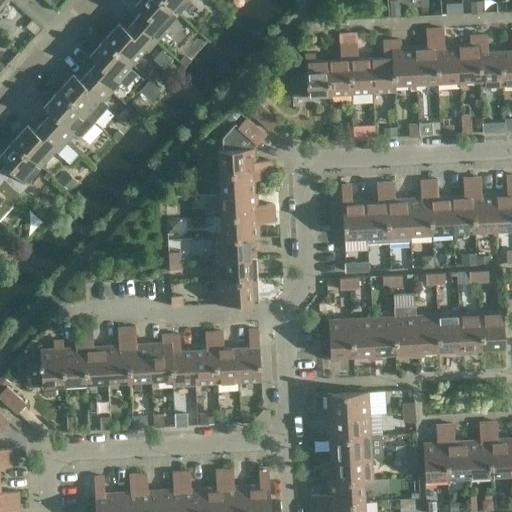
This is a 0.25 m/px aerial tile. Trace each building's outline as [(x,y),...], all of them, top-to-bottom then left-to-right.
[(0,0),(0,12),(11,0),(0,0)] [(178,13),(162,0),(142,0),(136,7),(141,11),(134,20),(157,41),(165,31),(163,29),(178,13)] [(162,0),(178,13),(189,0),(162,0)] [(157,41),(134,20),(126,29),(121,24),(113,32),(109,33),(103,39),(132,64),(146,48),(148,50),(157,41)] [(426,46),(413,46),(416,82),(437,81),(434,28),(425,29),(426,46)] [(443,28),(434,28),(437,81),(459,80),(457,44),(444,45),(443,28)] [(457,44),(459,80),(459,87),(466,86),(465,80),(480,79),(478,35),(469,36),(469,43),(457,44)] [(487,35),(478,35),(480,79),(481,86),(502,84),(501,51),(488,52),(487,35)] [(132,64),(103,39),(98,45),(98,49),(91,58),(96,62),(88,71),(111,92),(114,89),(120,82),(118,80),(132,64)] [(400,39),(391,40),(394,84),(409,83),(410,89),(416,89),(416,82),(413,46),(401,47),(400,39)] [(383,57),(370,58),(372,91),(394,90),(394,84),(391,40),(382,40),(383,57)] [(340,60),(327,60),(329,94),(351,93),(348,42),(339,43),(340,60)] [(357,42),(348,42),(351,93),(372,91),(370,58),(358,59),(357,42)] [(511,50),(501,51),(502,84),(511,83),(511,50)] [(314,53),(304,54),(305,74),(291,75),(292,96),(329,94),(327,60),(315,61),(314,53)] [(111,92),(88,71),(80,80),(75,75),(68,83),(63,84),(58,90),(94,122),(108,106),(103,101),(110,93),(111,92)] [(114,89),(111,92),(110,93),(117,99),(121,95),(114,89)] [(94,122),(58,90),(52,96),(51,101),(44,109),(49,114),(42,122),(65,143),(74,133),(76,135),(81,135),(94,122)] [(259,102),(250,112),(270,129),(279,120),(259,102)] [(256,145),(265,135),(246,117),(237,127),(256,145)] [(491,128),(511,125),(511,118),(490,122),(491,128)] [(445,120),(412,121),(412,131),(445,131),(445,120)] [(65,143),(42,122),(34,130),(29,126),(22,134),(17,134),(12,140),(41,166),(55,150),(57,152),(65,143)] [(110,134),(116,127),(110,122),(104,129),(110,134)] [(376,136),(375,122),(353,123),(354,137),(376,136)] [(41,166),(12,140),(6,147),(7,151),(0,158),(0,160),(4,164),(0,168),(0,175),(20,194),(28,184),(26,182),(41,166)] [(218,150),(219,172),(272,169),(271,161),(255,162),(254,148),(218,150)] [(272,169),(219,172),(220,194),(256,192),(256,179),(272,178),(272,169)] [(20,194),(0,175),(0,218),(13,204),(11,203),(20,194)] [(506,192),(494,193),(496,229),(511,228),(511,175),(506,176),(506,192)] [(463,195),(451,195),(453,231),(474,230),(472,177),(463,178),(463,195)] [(480,177),(472,177),(474,230),(496,229),(494,193),(481,194),(480,177)] [(437,179),(428,180),(431,233),(453,231),(451,195),(438,196),(437,179)] [(420,197),(407,198),(410,234),(431,233),(428,180),(420,180),(420,197)] [(377,199),(364,200),(366,236),(367,236),(367,243),(388,242),(385,182),(376,183),(377,199)] [(394,182),(385,182),(388,242),(410,241),(410,234),(407,198),(395,198),(394,182)] [(351,184),(341,185),(343,222),(342,222),(343,226),(344,237),(366,236),(364,200),(352,201),(351,184)] [(256,192),(220,194),(221,215),(274,213),(274,204),(257,205),(256,192)] [(274,213),(221,215),(223,237),(249,235),(259,235),(258,222),(275,221),(274,213)] [(249,235),(223,237),(213,238),(214,259),(255,257),(255,250),(250,250),(249,235)] [(181,252),(169,253),(169,262),(181,261),(181,252)] [(462,267),(491,267),(491,252),(462,253),(462,267)] [(255,257),(214,259),(215,281),(251,279),(251,264),(256,263),(255,257)] [(369,258),(345,259),(346,270),(369,269),(369,258)] [(182,271),(181,261),(169,262),(169,264),(169,272),(182,271)] [(478,281),(477,270),(468,271),(469,282),(478,281)] [(488,281),(487,270),(477,270),(478,281),(488,281)] [(445,284),(444,272),(435,273),(435,285),(445,284)] [(435,285),(435,273),(425,273),(426,285),(435,285)] [(401,275),(392,276),(392,287),(402,287),(401,275)] [(392,287),(392,276),(382,276),(383,288),(392,287)] [(349,289),(348,277),(338,278),(339,289),(349,289)] [(358,288),(358,277),(348,277),(349,289),(358,288)] [(251,279),(215,281),(217,303),(258,301),(257,293),(252,293),(251,279)] [(171,306),(182,305),(182,296),(170,296),(171,306)] [(503,310),(480,311),(482,347),(497,346),(497,352),(505,351),(503,310)] [(480,311),(458,312),(461,353),(467,353),(467,348),(482,347),(480,311)] [(458,312),(437,313),(439,349),(453,349),(454,354),(461,353),(458,312)] [(437,313),(415,315),(418,356),(424,355),(424,350),(439,349),(437,313)] [(415,315),(394,316),(396,352),(410,351),(411,356),(418,356),(415,315)] [(394,316),(372,317),(375,358),(381,358),(381,353),(396,352),(394,316)] [(372,317),(350,318),(352,354),(367,353),(368,359),(375,358),(372,317)] [(338,355),(352,354),(350,318),(328,319),(331,361),(338,360),(338,355)] [(118,345),(106,345),(108,381),(127,380),(127,387),(130,387),(126,327),(117,328),(118,345)] [(135,327),(126,327),(130,387),(132,386),(131,380),(151,379),(149,343),(136,344),(135,327)] [(92,329),(83,330),(86,383),(108,381),(106,345),(93,346),(92,329)] [(249,347),(236,347),(238,381),(261,380),(258,329),(248,330),(249,347)] [(62,340),(64,384),(86,383),(83,330),(74,330),(75,347),(63,348),(62,340)] [(222,331),(214,332),(217,382),(238,381),(236,347),(223,348),(222,331)] [(205,349),(193,350),(195,383),(217,382),(214,332),(205,332),(205,349)] [(161,342),(149,343),(151,379),(151,386),(158,386),(157,379),(173,378),(170,334),(161,335),(161,342)] [(179,334),(170,334),(173,378),(173,384),(195,383),(193,350),(180,350),(179,334)] [(40,349),(41,364),(26,365),(27,386),(64,384),(62,340),(53,341),(54,348),(40,349)] [(6,385),(0,392),(0,396),(17,412),(26,403),(6,385)] [(343,392),(332,393),(332,409),(327,409),(328,415),(369,413),(368,391),(347,392),(343,392)] [(414,402),(403,402),(403,411),(415,410),(414,402)] [(415,410),(403,411),(404,421),(415,421),(415,410)] [(0,431),(9,422),(0,413),(0,431)] [(369,413),(328,415),(328,423),(333,423),(334,437),(370,435),(369,413)] [(497,438),(496,421),(487,422),(490,475),(511,473),(510,438),(497,438)] [(487,422),(478,422),(479,439),(467,440),(468,476),(490,475),(487,422)] [(444,424),(435,425),(436,442),(422,442),(424,478),(447,477),(444,424)] [(454,441),(453,424),(444,424),(447,477),(468,476),(467,440),(454,441)] [(370,435),(334,437),(335,452),(330,452),(330,459),(371,457),(370,435)] [(0,457),(16,457),(16,448),(0,448),(0,457)] [(16,457),(0,457),(0,466),(17,466),(16,457)] [(371,457),(330,459),(330,466),(336,466),(336,480),(372,478),(371,457)] [(259,484),(246,485),(248,511),(270,511),(268,467),(258,467),(259,484)] [(216,486),(203,487),(204,511),(226,511),(224,469),(215,470),(216,486)] [(233,469),(224,469),(226,511),(248,511),(246,485),(234,486),(233,469)] [(190,471),(181,472),(182,511),(204,511),(203,487),(191,488),(190,471)] [(173,489),(160,490),(161,511),(182,511),(181,472),(172,472),(173,489)] [(146,473),(137,474),(139,511),(161,511),(160,490),(147,490),(146,473)] [(130,491),(117,492),(117,511),(139,511),(137,474),(129,474),(130,491)] [(382,479),(384,491),(415,486),(414,474),(382,479)] [(95,511),(117,511),(117,492),(104,493),(103,476),(93,476),(95,511)] [(372,478),(336,480),(337,481),(327,481),(328,494),(311,495),(311,504),(364,500),(363,479),(372,479),(372,478)] [(0,501),(19,500),(18,491),(0,492),(0,501)] [(19,500),(0,501),(0,511),(1,510),(19,509),(19,500)] [(364,511),(364,500),(311,504),(311,511),(327,511),(329,511),(328,511),(364,511)]
